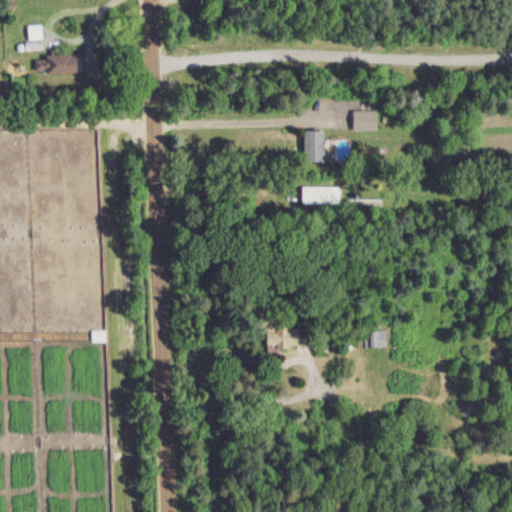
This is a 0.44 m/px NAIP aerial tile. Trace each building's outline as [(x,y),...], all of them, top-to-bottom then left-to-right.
[(74,72),(73,54),(44,55),(44,59),(35,60),(35,73),(74,72)] [(376,110),(352,110),(351,130),(375,131),(376,110)] [(321,131),(301,130),(301,161),(321,161),(321,131)] [(339,205),(340,187),(301,186),(300,204),(339,205)] [(299,346),(297,326),(272,329),(270,319),(255,321),(257,334),(262,333),(265,351),(299,346)] [(369,331),(369,347),(387,347),(386,331),(369,331)]
